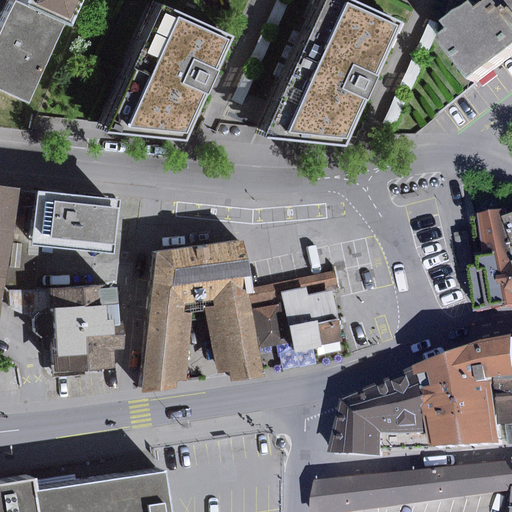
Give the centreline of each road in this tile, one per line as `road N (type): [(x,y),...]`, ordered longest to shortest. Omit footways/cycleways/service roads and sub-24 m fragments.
road 1 (tertiary): [(0,154),(274,181),(359,174)]
road 2 (primary): [(0,431),(306,388)]
road 3 (tertiary): [(359,174),(431,351)]
road 4 (residential): [(511,173),(450,160),(359,174)]
road 5 (primary): [(306,388),(431,351)]
road 6 (residential): [(301,511),(306,388)]
